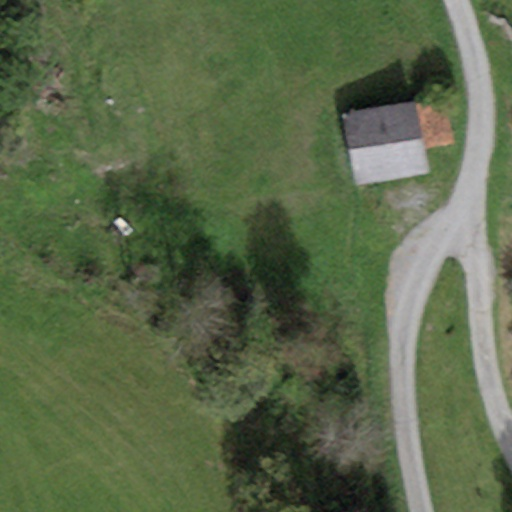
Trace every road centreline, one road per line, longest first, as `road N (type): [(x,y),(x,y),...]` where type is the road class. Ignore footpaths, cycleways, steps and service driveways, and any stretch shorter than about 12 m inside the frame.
road 1 (track): [(511,437),(494,401),(472,224),(486,84),(460,0)]
road 2 (track): [(423,511),(405,380),(404,293),(424,248),(472,224)]
